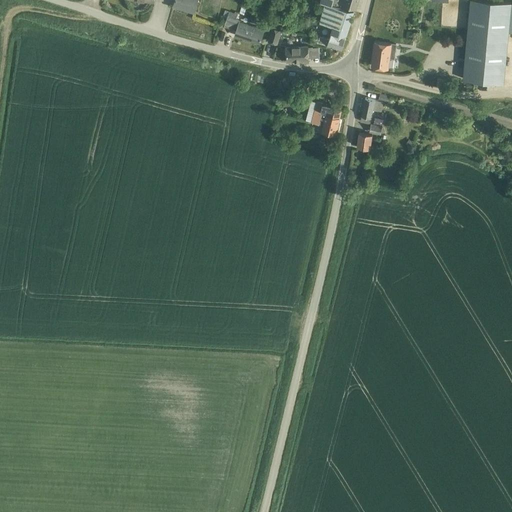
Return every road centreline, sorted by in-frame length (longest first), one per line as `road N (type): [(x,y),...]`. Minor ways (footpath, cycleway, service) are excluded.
road 1 (unclassified): [(264,511),(343,169)]
road 2 (unclassified): [(49,0),(208,49),(353,71)]
road 3 (track): [(353,71),(511,124)]
road 4 (track): [(0,69),(12,13),(101,16)]
